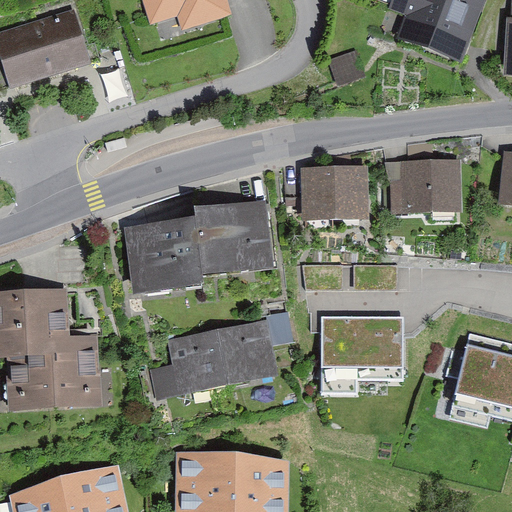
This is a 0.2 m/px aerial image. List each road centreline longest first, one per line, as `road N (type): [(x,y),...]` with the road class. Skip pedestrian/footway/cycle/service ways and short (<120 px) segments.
road 1 (tertiary): [(54,212),(185,168),(334,133),(511,113)]
road 2 (residential): [(54,212),(36,149),(283,66),(305,44),(310,0)]
